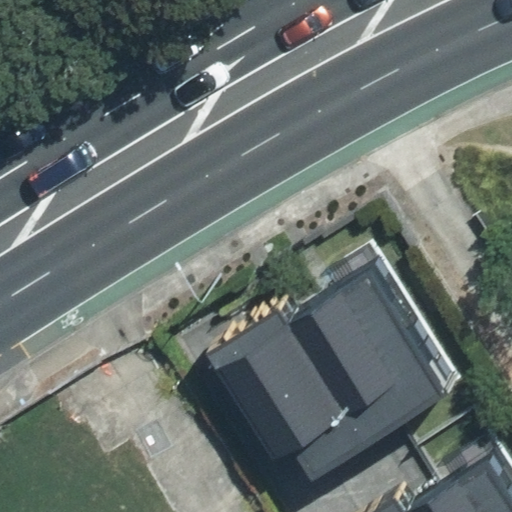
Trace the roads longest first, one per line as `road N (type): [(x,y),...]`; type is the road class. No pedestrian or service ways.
road 1 (primary): [(0,240),(368,23)]
road 2 (primary): [(511,4),(460,26),(368,23)]
